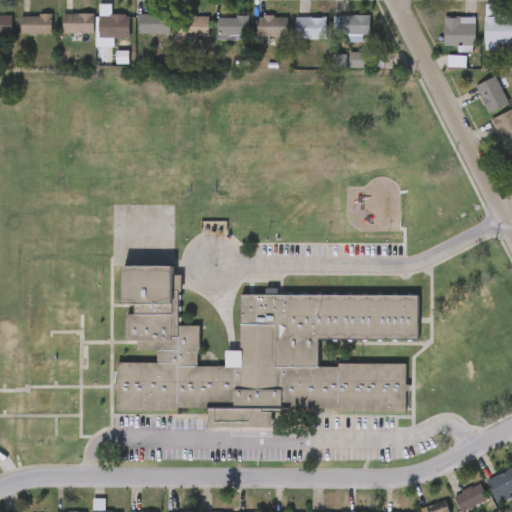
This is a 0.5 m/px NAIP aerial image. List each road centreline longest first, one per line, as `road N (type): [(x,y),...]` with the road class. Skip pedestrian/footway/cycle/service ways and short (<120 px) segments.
road 1 (tertiary): [(0,491),(41,479),(390,476),(427,471),(511,429)]
road 2 (residential): [(393,0),(511,232)]
